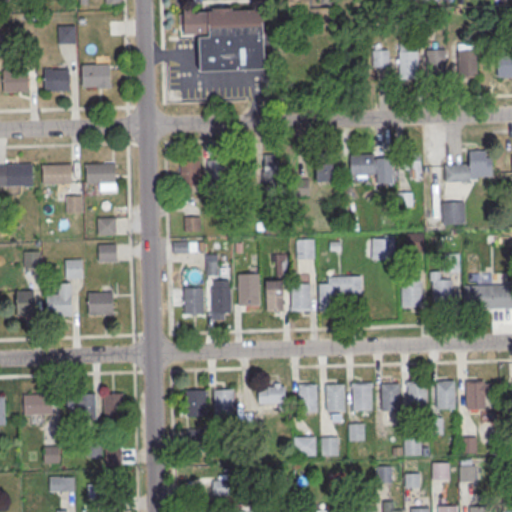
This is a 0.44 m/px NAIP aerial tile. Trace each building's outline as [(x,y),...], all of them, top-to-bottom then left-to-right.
[(310,0),(288,0),(288,23),(335,23),(335,6),(310,6),(310,0)] [(183,12),(262,9),(264,69),(199,72),(197,36),(208,35),(208,33),(184,34),(183,12)] [(58,26),(75,25),(76,44),(59,44),(58,26)] [(373,66),(389,66),(389,49),(373,49),(373,66)] [(426,50),(445,49),(446,76),(427,76),(426,50)] [(458,50),(477,49),(477,76),(458,77),(458,50)] [(399,52),(418,51),(418,78),(399,78),(399,52)] [(496,55),(511,55),(511,76),(497,77),(496,55)] [(108,63),(109,86),(82,87),(81,64),(108,63)] [(28,67),(29,91),(2,92),(1,68),(28,67)] [(69,67),(70,90),(43,91),(42,68),(69,67)] [(468,151),(486,150),(486,158),(491,157),(492,176),(477,176),(477,179),(470,179),(470,181),(445,182),(445,164),(469,164),(468,151)] [(315,153),(332,152),(333,180),(316,181),(315,153)] [(277,154),(263,154),(263,178),(277,178),(277,154)] [(375,154),(350,155),(350,175),(376,174),(377,184),(393,183),(392,158),(375,159),(375,154)] [(411,154),(411,177),(420,177),(420,154),(411,154)] [(207,160),(227,159),(228,185),(208,185),(207,160)] [(180,160),(200,160),(200,185),(180,186),(180,160)] [(86,164),(116,163),(116,182),(87,182),(86,164)] [(0,165),(7,165),(7,164),(32,164),(32,186),(0,186),(0,165)] [(42,165),(71,164),(72,183),(43,184),(42,165)] [(66,196),(82,196),(82,213),(66,213),(66,196)] [(444,204),(462,203),(463,223),(445,223),(444,204)] [(184,230),(199,230),(199,216),(184,216),(184,230)] [(97,218),(116,218),(116,235),(98,235),(97,218)] [(406,233),(423,232),(424,252),(407,253),(406,233)] [(296,239),(314,239),(314,258),(297,259),(296,239)] [(372,240),(390,239),(391,259),(373,259),(372,240)] [(98,244),(116,244),(116,261),(98,261),(98,244)] [(24,252),(42,251),(43,268),(24,269),(24,252)] [(205,274),(217,274),(217,253),(205,253),(205,274)] [(442,254),(460,253),(461,273),(443,273),(442,254)] [(65,259),(82,259),(83,278),(66,278),(65,259)] [(238,274),(258,273),(259,305),(239,305),(238,274)] [(318,283),(328,283),(328,277),(360,276),(361,293),(338,293),(338,310),(319,310),(318,283)] [(433,280),(452,279),(453,306),(434,306),(433,280)] [(266,281),(282,280),(283,311),(266,312),(266,281)] [(401,280),(420,280),(421,306),(402,307),(401,280)] [(46,295),(58,294),(58,283),(71,283),(72,315),(47,316),(46,295)] [(291,283),(310,283),(310,310),(291,310),(291,283)] [(463,286),(511,285),(511,308),(463,309),(463,286)] [(211,286),(230,286),(231,313),(212,313),(211,286)] [(184,288),(203,288),(203,314),(184,315),(184,288)] [(16,290),(34,290),(35,315),(17,315),(16,290)] [(87,293),(112,293),(113,314),(88,315),(87,293)] [(426,380),(427,408),(408,409),(407,381),(426,380)] [(454,380),(455,409),(436,409),(435,381),(454,380)] [(484,381),(485,409),(466,409),(465,381),(484,381)] [(258,382),(258,402),(281,402),(281,382),(258,382)] [(371,382),(372,410),(354,411),(352,383),(371,382)] [(344,383),(345,412),(327,412),(325,384),(344,383)] [(400,383),(401,411),(382,412),(381,384),(400,383)] [(317,384),(318,412),(299,413),(298,384),(317,384)] [(186,390),(205,389),(205,416),(186,416),(186,390)] [(214,389),(233,389),(233,416),(214,416),(214,389)] [(23,394),(51,393),(52,414),(23,415),(23,394)] [(66,394),(94,393),(95,420),(76,420),(76,407),(67,407),(66,394)] [(103,394),(123,393),(123,420),(104,420),(103,394)] [(349,425),(364,425),(364,441),(349,441),(349,425)] [(294,437),(315,437),(316,456),(294,456),(294,437)] [(321,438),(338,437),(338,455),(321,455),(321,438)] [(404,437),(420,437),(420,453),(404,453),(404,437)] [(460,438),(475,437),(476,453),(460,454),(460,438)] [(84,439),(101,438),(102,456),(84,457),(84,439)] [(44,447),(59,447),(59,463),(44,463),(44,447)] [(104,449),(121,448),(122,464),(105,464),(104,449)] [(433,463),(449,463),(449,479),(433,479),(433,463)] [(460,466),(475,465),(476,481),(460,482),(460,466)] [(377,466),(392,466),(392,482),(377,482),(377,466)] [(405,473),(421,472),(421,488),(405,489),(405,473)] [(49,477),(73,476),(74,491),(49,492),(49,477)] [(213,480),(213,494),(228,494),(228,480),(213,480)] [(87,484),(102,484),(103,498),(87,499),(87,484)] [(106,511),(106,496),(123,495),(124,511),(106,511)] [(402,510),(402,511),(383,511),(383,502),(394,502),(394,511),(402,510)]
